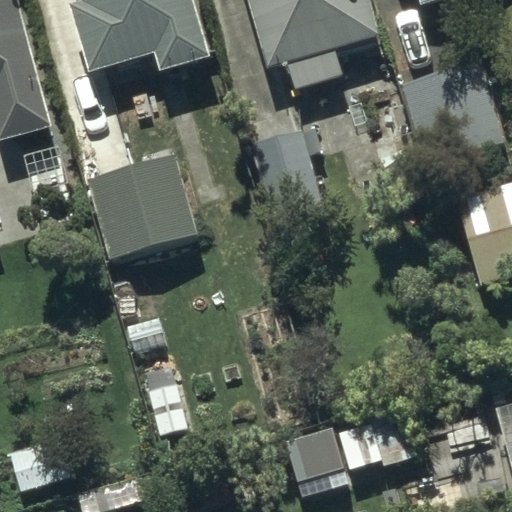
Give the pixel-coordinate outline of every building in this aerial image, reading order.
[(0,0),(0,141),(1,142),(52,127),(18,0),(0,0)] [(209,61),(192,0),(84,0),(85,1),(69,5),(87,70),(152,53),(158,75),(209,61)] [(369,0),(247,0),(268,71),(290,65),(298,92),(346,79),(337,49),(380,37),(369,0)] [(511,132),(493,65),(404,89),(427,172),(511,148),(511,132)] [(301,137),(248,151),(270,231),(322,217),(301,137)] [(82,190),(106,272),(199,245),(175,164),(82,190)] [(511,188),(454,204),(477,288),(511,278),(511,188)] [(186,388),(154,395),(162,438),(194,432),(186,388)] [(362,417),(379,472),(417,461),(400,406),(362,417)] [(511,407),(500,411),(511,453),(511,407)] [(464,471),(398,491),(403,511),(438,511),(473,502),(464,471)]
